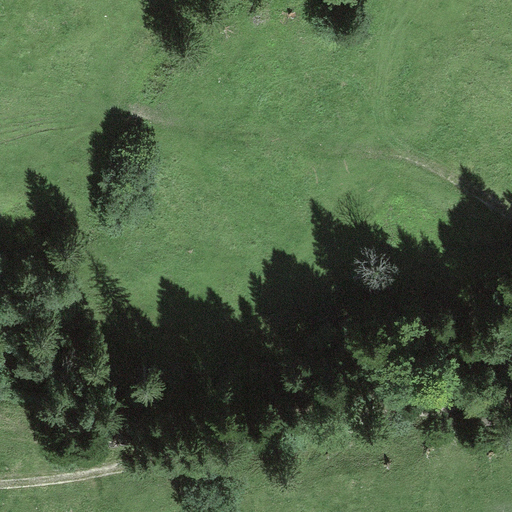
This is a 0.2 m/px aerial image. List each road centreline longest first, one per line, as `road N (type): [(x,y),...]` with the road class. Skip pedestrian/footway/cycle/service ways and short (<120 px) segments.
road 1 (track): [(0,483),(300,443),(511,395)]
road 2 (track): [(511,212),(389,148),(243,140),(133,120)]
road 3 (track): [(133,120),(107,117),(34,159),(0,166)]
